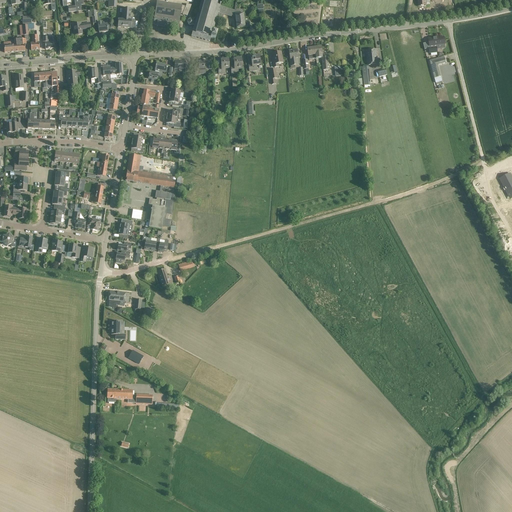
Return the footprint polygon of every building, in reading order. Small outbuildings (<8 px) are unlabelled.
[(74,0),(75,6),(76,12),(81,11),(81,5),(83,5),(82,0),(74,0)] [(210,41),(211,38),(215,39),(217,34),(212,33),(218,13),(227,15),(227,14),(234,15),(235,15),(235,11),(220,7),(220,5),(215,3),(215,1),(214,0),(206,0),(206,1),(203,0),(201,0),(195,22),(193,21),(192,20),(190,19),(188,21),(188,22),(188,24),(191,25),(192,25),(194,25),(192,32),(191,36),(210,41)] [(182,7),(182,6),(157,2),(154,17),(154,18),(153,25),(178,29),(179,22),(179,20),(180,21),(181,15),(183,15),(183,16),(187,17),(191,6),(187,5),(186,7),(182,7)] [(135,21),(131,21),(130,21),(131,9),(123,8),(122,20),(118,20),(118,27),(134,28),(135,21)] [(235,11),(235,15),(237,29),(249,27),(249,21),(244,22),(243,14),(241,15),(240,11),(235,11)] [(99,33),(108,31),(107,24),(101,25),(101,22),(98,23),(98,25),(99,33)] [(82,34),(81,30),(90,29),(89,23),(81,24),(81,23),(72,25),(74,35),(82,34)] [(32,43),(30,43),(31,51),(39,50),(39,43),(38,43),(38,36),(32,36),(32,43)] [(16,41),(14,41),(14,45),(14,52),(25,51),(24,45),(26,45),(26,40),(22,40),(22,39),(21,38),(20,37),(19,37),(18,38),(17,38),(16,39),(16,41)] [(48,37),(42,37),(43,42),(45,42),(45,43),(45,49),(54,49),(53,43),(53,37),(49,37),(48,37)] [(445,38),(444,38),(444,37),(441,37),(441,39),(437,39),(437,38),(429,39),(429,44),(427,44),(428,50),(429,50),(430,54),(437,53),(437,46),(445,45),(445,38)] [(4,45),(4,53),(14,52),(14,45),(8,46),(8,44),(4,45)] [(323,71),(330,70),(328,57),(323,58),(322,54),(323,54),(322,47),(315,48),(316,55),(316,59),(322,58),(323,71)] [(291,66),(299,65),(298,56),(298,50),(289,51),(290,57),(289,57),(291,66)] [(367,51),(368,59),(372,59),(373,59),(377,59),(376,50),(367,51)] [(279,67),(278,64),(283,64),(281,53),(274,54),(275,61),(273,61),(274,68),(279,67)] [(257,71),(256,66),(260,65),(258,56),(251,57),(252,65),(249,65),(250,72),(257,71)] [(430,61),(435,79),(439,78),(435,64),(440,63),(441,65),(446,63),(445,57),(430,61)] [(238,74),(237,69),(241,69),(241,59),(234,59),(234,67),(231,67),(232,75),(238,74)] [(225,74),(225,69),(228,69),(228,60),(221,60),(221,67),(218,68),(219,74),(225,74)] [(205,74),(205,70),(211,70),(211,61),(199,61),(199,68),(195,68),(195,75),(205,74)] [(189,65),(185,65),(185,62),(174,62),(175,69),(185,69),(185,72),(189,72),(189,71),(189,65)] [(155,73),(158,73),(159,72),(165,73),(167,66),(156,63),(155,71),(155,73)] [(103,75),(103,76),(101,76),(102,84),(103,89),(111,88),(111,82),(110,75),(116,75),(123,75),(122,64),(115,65),(116,68),(110,68),(110,66),(102,66),(102,69),(102,71),(102,75),(103,75)] [(362,68),(364,86),(371,85),(369,67),(362,68)] [(95,83),(95,84),(101,84),(101,77),(98,77),(97,69),(90,70),(91,83),(95,83)] [(378,71),(379,77),(388,75),(386,69),(378,71)] [(159,74),(158,73),(155,73),(150,72),(148,79),(157,81),(159,74)] [(15,83),(15,89),(16,92),(23,91),(23,88),(24,88),(23,75),(14,76),(15,81),(13,81),(13,83),(15,83)] [(77,84),(77,78),(77,77),(67,78),(68,85),(77,84)] [(170,96),(179,98),(180,93),(183,94),(183,89),(176,88),(175,91),(170,90),(170,96)] [(142,95),(142,98),(149,99),(149,96),(155,97),(155,93),(149,92),(149,91),(144,90),(143,95),(142,95)] [(172,103),(172,106),(181,107),(181,102),(179,102),(179,98),(170,96),(169,102),(172,103)] [(142,98),(140,108),(148,109),(149,109),(149,107),(148,106),(149,99),(148,99),(143,98),(142,98)] [(138,108),(136,116),(140,116),(139,119),(143,119),(144,117),(147,117),(148,109),(140,108),(138,108)] [(157,119),(158,118),(159,111),(150,109),(149,109),(148,109),(147,117),(157,119)] [(168,111),(167,117),(177,119),(177,114),(180,115),(180,110),(176,109),(176,112),(168,111)] [(66,128),(67,119),(67,116),(59,115),(59,122),(61,122),(61,128),(66,128)] [(83,119),(82,129),(88,129),(91,129),(92,127),(94,115),(88,115),(88,116),(83,116),(83,119)] [(166,123),(174,124),(174,127),(180,128),(181,124),(176,123),(177,119),(167,117),(166,123)] [(12,129),(12,133),(18,133),(17,127),(20,127),(20,126),(22,126),(22,123),(20,123),(20,119),(17,119),(14,119),(14,122),(11,122),(12,124),(12,129)] [(7,133),(12,133),(12,124),(6,125),(6,120),(3,120),(3,128),(6,128),(7,133)] [(133,137),(132,143),(142,144),(143,140),(145,140),(146,136),(142,135),(141,138),(133,137)] [(158,149),(159,139),(153,138),(152,147),(149,146),(149,150),(154,151),(154,148),(158,149)] [(171,140),(166,140),(165,143),(165,147),(164,154),(163,155),(163,158),(166,158),(167,154),(166,154),(167,150),(170,150),(171,140)] [(171,140),(170,150),(175,151),(174,153),(179,154),(179,150),(180,142),(177,141),(178,141),(171,140)] [(132,143),(131,149),(139,150),(139,153),(143,154),(144,149),(141,149),(142,144),(132,143)] [(19,156),(19,160),(29,160),(28,160),(28,153),(25,153),(26,149),(16,150),(15,156),(19,156)] [(102,160),(102,163),(107,164),(109,156),(100,154),(99,159),(102,160)] [(155,198),(157,198),(157,200),(150,199),(146,220),(150,220),(149,228),(162,230),(162,226),(165,209),(167,209),(169,200),(170,200),(171,194),(171,193),(162,192),(162,187),(175,189),(176,177),(174,177),(174,175),(139,170),(141,157),(130,156),(126,181),(161,186),(160,191),(156,191),(155,198)] [(29,160),(19,160),(19,164),(15,163),(14,170),(27,171),(27,167),(28,167),(29,160)] [(102,163),(97,163),(97,167),(100,168),(100,170),(98,170),(97,175),(105,176),(107,164),(102,163)] [(56,173),(55,180),(65,181),(65,177),(69,178),(69,172),(62,171),(62,174),(57,173),(56,173)] [(11,172),(10,176),(14,176),(14,180),(19,180),(18,184),(27,185),(28,179),(26,178),(26,177),(22,177),(22,172),(15,172),(11,172)] [(511,182),(508,174),(498,178),(505,192),(508,190),(511,196),(511,195),(511,182)] [(55,180),(54,186),(55,186),(59,187),(58,190),(67,191),(68,185),(64,184),(65,181),(55,180)] [(14,188),(13,196),(21,197),(21,193),(25,193),(25,191),(27,192),(27,185),(18,184),(18,188),(14,188)] [(54,192),(53,199),(62,200),(63,196),(66,196),(67,191),(58,190),(58,193),(55,192),(54,192)] [(165,209),(162,226),(170,228),(171,220),(165,219),(166,214),(172,215),(175,194),(171,194),(170,200),(169,200),(167,209),(165,209)] [(101,204),(102,196),(96,195),(96,198),(92,198),(91,203),(101,204)] [(53,199),(52,205),(54,205),(58,206),(58,209),(65,209),(65,204),(62,203),(62,200),(53,199)] [(15,214),(16,208),(11,207),(12,207),(5,206),(3,216),(10,217),(10,214),(15,214)] [(19,208),(16,208),(15,214),(19,215),(19,218),(25,219),(26,208),(19,208)] [(51,211),(51,217),(60,218),(61,215),(64,215),(65,209),(58,209),(57,211),(53,211),(51,211)] [(72,220),(72,223),(75,224),(75,228),(84,229),(86,220),(79,219),(80,214),(74,212),(72,220)] [(50,223),(50,224),(60,225),(63,226),(63,223),(60,223),(60,222),(60,218),(51,217),(50,223)] [(96,218),(95,221),(88,219),(87,226),(91,226),(91,229),(99,231),(100,224),(103,225),(103,222),(100,222),(101,219),(100,218),(97,217),(96,218)] [(120,224),(119,229),(128,231),(131,231),(132,226),(133,222),(122,220),(121,224),(120,224)] [(128,231),(119,229),(118,234),(123,235),(123,238),(128,239),(129,236),(130,235),(131,231),(128,231)] [(144,250),(149,250),(151,241),(151,238),(146,238),(147,233),(144,232),(144,234),(143,236),(142,243),(145,243),(144,250)] [(0,235),(0,241),(4,243),(7,245),(10,244),(11,247),(16,248),(16,247),(17,239),(15,238),(14,237),(9,233),(3,236),(0,235)] [(20,238),(19,246),(30,247),(30,250),(33,251),(34,246),(31,246),(31,245),(32,238),(26,237),(26,238),(26,239),(20,238)] [(151,238),(151,241),(149,250),(155,251),(156,246),(159,247),(160,242),(160,240),(151,238)] [(36,243),(35,252),(42,253),(43,248),(47,249),(48,245),(47,245),(47,244),(47,240),(40,239),(39,244),(36,243)] [(160,240),(160,242),(159,247),(158,252),(163,253),(164,251),(167,252),(168,241),(160,240)] [(51,248),(51,251),(61,252),(61,250),(62,242),(53,241),(51,248)] [(117,250),(123,251),(126,252),(127,249),(130,250),(131,244),(124,243),(124,245),(118,244),(117,250)] [(69,245),(68,252),(72,253),(71,258),(78,259),(79,257),(80,249),(77,249),(77,247),(77,246),(69,245)] [(81,257),(80,263),(84,263),(85,260),(86,260),(86,258),(92,259),(94,249),(86,248),(86,249),(82,248),(81,257)] [(129,258),(130,253),(126,252),(123,251),(122,254),(117,253),(116,260),(116,263),(121,264),(121,261),(125,261),(125,258),(129,258)] [(188,262),(178,265),(180,272),(190,269),(188,262)] [(165,269),(157,272),(162,286),(170,284),(168,277),(167,277),(165,269)] [(110,292),(109,301),(110,301),(109,305),(111,305),(111,307),(116,308),(116,305),(124,306),(124,302),(127,303),(128,303),(129,294),(110,292)] [(144,313),(151,316),(153,310),(147,306),(144,313)] [(112,322),(111,335),(115,335),(115,340),(125,340),(125,335),(120,335),(119,335),(119,322),(120,322),(112,322)] [(139,364),(143,357),(133,351),(128,358),(139,364)] [(132,390),(107,390),(106,399),(132,400),(135,400),(135,405),(151,405),(152,395),(136,395),(136,396),(132,396),(132,390)]
